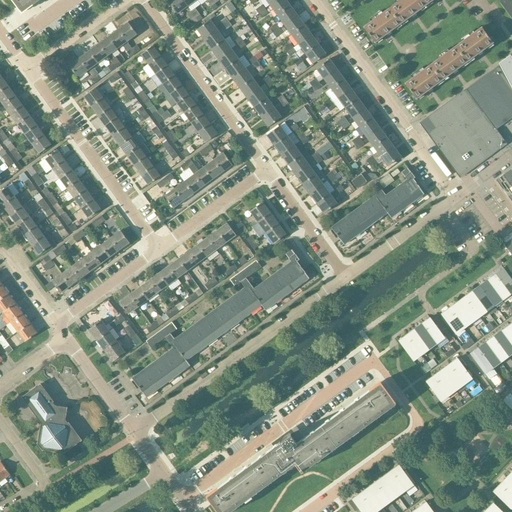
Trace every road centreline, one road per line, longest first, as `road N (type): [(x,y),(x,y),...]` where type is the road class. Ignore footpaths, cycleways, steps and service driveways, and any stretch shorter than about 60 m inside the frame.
road 1 (residential): [(178,492),(367,355),(404,401)]
road 2 (residential): [(134,431),(348,275)]
road 3 (residential): [(455,195),(314,0)]
road 4 (residential): [(160,249),(27,69)]
road 5 (residential): [(267,169),(143,0)]
road 6 (residential): [(160,249),(267,169)]
road 7 (residential): [(348,275),(455,195)]
road 8 (residential): [(348,275),(267,169)]
road 9 (residential): [(58,323),(160,249)]
road 10 (residential): [(6,511),(45,487),(0,422)]
